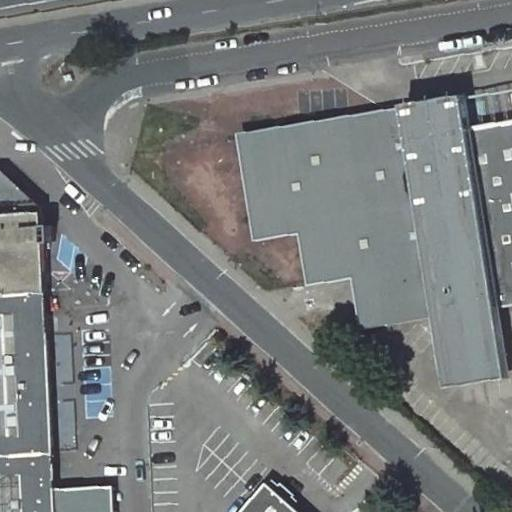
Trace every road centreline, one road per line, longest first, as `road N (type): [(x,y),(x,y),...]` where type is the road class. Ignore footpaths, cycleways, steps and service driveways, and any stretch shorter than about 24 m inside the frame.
road 1 (unclassified): [(38,114),(466,511)]
road 2 (unclassified): [(511,12),(147,71),(38,114)]
road 3 (unknown): [(84,236),(85,450),(102,474),(142,485)]
road 4 (trunk): [(0,44),(276,0)]
